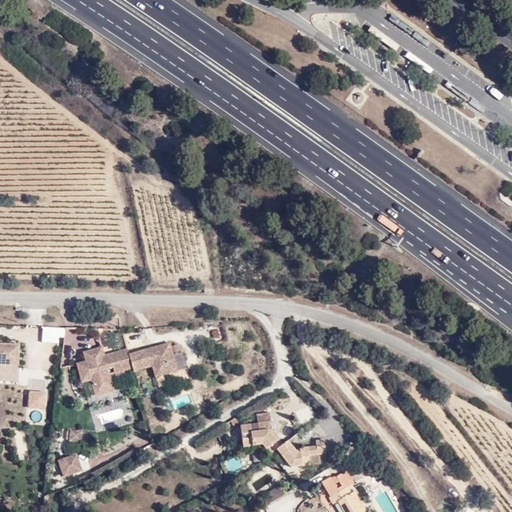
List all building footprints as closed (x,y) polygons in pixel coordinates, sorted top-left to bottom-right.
[(61,344),(63,328),(42,327),(41,342),(61,344)] [(153,348),(134,354),(137,367),(138,370),(157,365),(160,376),(181,370),(174,343),(165,345),(165,348),(154,351),(153,348)] [(0,365),(21,366),(22,347),(0,345),(0,365)] [(91,361),(82,363),(87,381),(96,378),(98,388),(117,383),(114,373),(112,368),(118,366),(119,372),(137,367),(134,354),(133,349),(109,356),(107,347),(99,349),(100,354),(90,357),(91,361)] [(98,388),(100,394),(118,389),(117,383),(98,388)] [(47,396),(32,395),(31,410),(46,410),(47,396)] [(269,445),(272,448),(277,444),(285,439),(278,431),(275,432),(271,408),(257,410),(259,425),(251,427),(250,420),(241,421),(244,444),(262,441),(267,447),(269,445)] [(24,429),(14,430),(17,459),(27,458),(24,429)] [(79,442),(80,432),(70,431),(69,441),(79,442)] [(289,436),(285,439),(277,444),(291,464),(311,461),(310,452),(319,451),(327,450),(325,434),(315,435),(316,442),(302,443),(303,447),(298,448),(289,436)] [(310,452),(311,461),(320,460),(319,451),(310,452)] [(79,453),(61,459),(67,475),(85,468),(79,453)] [(322,478),(332,493),(334,492),(338,499),(346,511),(368,511),(370,511),(355,488),(352,490),(349,484),(355,479),(348,468),(332,474),(332,472),(322,478)] [(266,491),(271,499),(286,490),(281,482),(266,491)] [(334,502),(338,499),(334,492),(332,493),(329,495),(334,502)]
